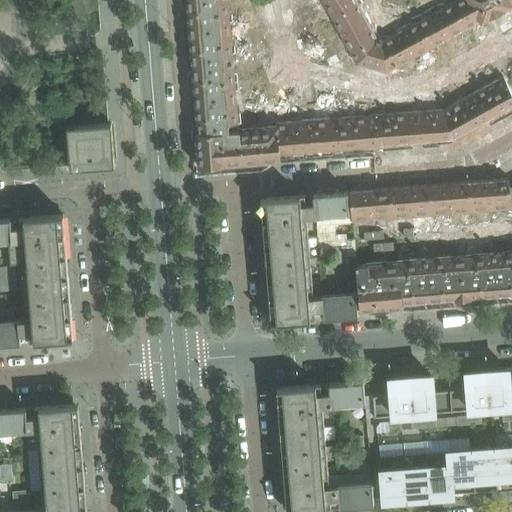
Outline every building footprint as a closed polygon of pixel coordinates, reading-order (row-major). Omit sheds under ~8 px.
[(114,166),(111,123),(108,124),(97,124),(67,127),(70,167),(70,170),(114,166)] [(511,208),(509,188),(509,178),(490,180),(492,209),(511,208)] [(492,209),(490,180),(470,181),(472,211),(492,209)] [(472,211),(470,181),(450,183),(452,213),(472,211)] [(452,213),(450,183),(430,185),(433,214),(452,213)] [(433,214),(430,185),(409,186),(412,216),(433,214)] [(412,216),(409,186),(389,188),(392,218),(412,216)] [(392,218),(389,188),(369,190),(372,219),(392,218)] [(372,219),(369,190),(349,191),(351,221),(372,219)] [(349,214),(347,192),(313,194),(314,204),(306,205),(306,216),(315,217),(349,214)] [(306,216),(306,205),(305,195),(260,199),(262,219),(306,216)] [(73,339),(63,214),(19,218),(19,227),(11,228),(13,243),(9,243),(11,263),(23,262),(26,296),(14,296),(16,317),(17,320),(18,320),(27,319),(28,334),(29,342),(73,339)] [(308,237),(306,216),(262,219),(264,240),(308,237)] [(13,243),(11,228),(11,219),(0,219),(0,244),(9,243),(13,243)] [(502,229),(502,221),(492,222),(492,230),(502,229)] [(492,230),(492,222),(482,223),(483,231),(492,230)] [(463,233),(462,225),(452,226),(453,234),(463,233)] [(453,234),(452,226),(443,227),(443,234),(453,234)] [(423,236),(423,228),(413,229),(413,237),(423,236)] [(413,237),(413,229),(403,230),(404,238),(413,237)] [(374,240),(373,232),(364,233),(364,241),(374,240)] [(383,239),(383,232),(373,232),(374,240),(383,239)] [(485,243),(484,235),(473,236),(473,244),(485,243)] [(473,244),(473,236),(455,238),(456,245),(473,244)] [(310,257),(308,237),(264,240),(266,260),(310,257)] [(394,251),(393,243),(383,244),(384,252),(394,251)] [(384,258),(384,252),(383,244),(373,245),(374,259),(384,258)] [(349,255),(348,246),(336,247),(337,255),(349,255)] [(511,252),(495,254),(499,295),(511,294),(511,252)] [(499,295),(495,254),(467,256),(469,278),(456,280),(458,299),(499,295)] [(350,262),(349,255),(337,255),(338,263),(350,262)] [(456,280),(469,278),(467,256),(426,259),(429,301),(458,299),(456,280)] [(312,277),(310,257),(266,260),(267,280),(312,277)] [(429,301),(426,259),(385,263),(386,284),(400,283),(402,303),(429,301)] [(402,303),(400,283),(386,284),(385,263),(356,265),(360,309),(402,306),(402,303)] [(0,291),(16,290),(14,267),(0,267),(0,291)] [(313,298),(312,277),(267,280),(269,302),(313,298)] [(358,316),(356,293),(321,296),(323,318),(358,316)] [(315,319),(313,298),(269,302),(271,323),(315,319)] [(18,320),(17,320),(0,321),(0,344),(21,343),(18,320)] [(511,406),(511,384),(509,385),(508,370),(487,371),(490,408),(511,406)] [(490,408),(487,371),(467,373),(468,388),(450,390),(452,411),(490,408)] [(452,411),(450,390),(432,391),(431,376),(411,377),(390,379),(391,394),(372,396),(374,417),(452,411)] [(366,418),(363,381),(329,384),(330,406),(352,404),(353,420),(366,418)] [(322,406),(320,384),(276,388),(278,409),(322,406)] [(81,473),(80,467),(78,467),(77,453),(79,453),(79,447),(76,447),(75,433),(77,433),(77,426),(75,426),(74,413),(76,412),(75,406),(73,406),(73,404),(26,408),(28,431),(29,450),(37,449),(42,511),(83,511),(83,508),(81,508),(80,494),(82,494),(82,487),(80,487),(79,474),(81,473)] [(324,426),(322,406),(278,409),(280,430),(324,426)] [(28,431),(26,408),(0,410),(0,443),(17,442),(16,432),(28,431)] [(511,419),(511,411),(502,413),(503,421),(511,419)] [(481,422),(481,414),(469,415),(469,423),(481,422)] [(469,423),(469,415),(457,416),(457,424),(469,423)] [(436,426),(435,418),(423,419),(424,427),(436,426)] [(424,427),(423,419),(411,420),(412,428),(424,427)] [(401,429),(400,421),(388,422),(389,430),(401,429)] [(336,438),(335,427),(324,428),(324,426),(280,430),(281,450),(326,446),(325,439),(336,438)] [(365,443),(364,435),(352,436),(353,444),(365,443)] [(365,451),(365,443),(353,444),(353,452),(365,451)] [(511,488),(511,445),(494,447),(497,490),(511,488)] [(327,467),(326,446),(281,450),(283,470),(327,467)] [(497,490),(494,447),(471,449),(475,491),(497,490)] [(475,491),(471,449),(449,451),(452,493),(475,491)] [(452,493),(449,451),(426,453),(429,495),(452,493)] [(429,495),(426,453),(403,455),(406,497),(429,495)] [(406,497),(403,455),(379,456),(382,497),(382,499),(406,497)] [(23,471),(22,460),(11,461),(11,464),(0,465),(1,473),(13,472),(23,471)] [(338,485),(337,477),(328,477),(327,467),(283,470),(285,490),(329,487),(329,486),(338,485)] [(14,480),(13,472),(1,473),(2,481),(14,480)] [(373,498),(372,482),(338,485),(329,486),(329,487),(331,508),(373,505),(373,498)] [(287,511),(331,508),(329,487),(285,490),(286,511),(287,511)]
